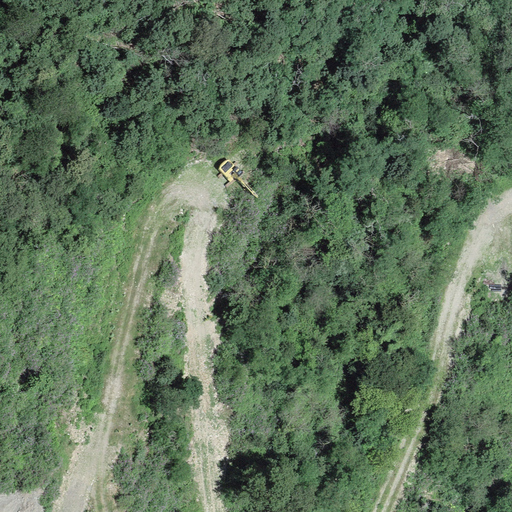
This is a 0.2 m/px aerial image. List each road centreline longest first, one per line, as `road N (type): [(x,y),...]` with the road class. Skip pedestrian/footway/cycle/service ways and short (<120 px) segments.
road 1 (track): [(217,511),(206,457),(196,265),(201,203),(191,184),(168,192),(113,359),(104,511)]
road 2 (track): [(511,197),(490,203),(472,226),(393,511)]
